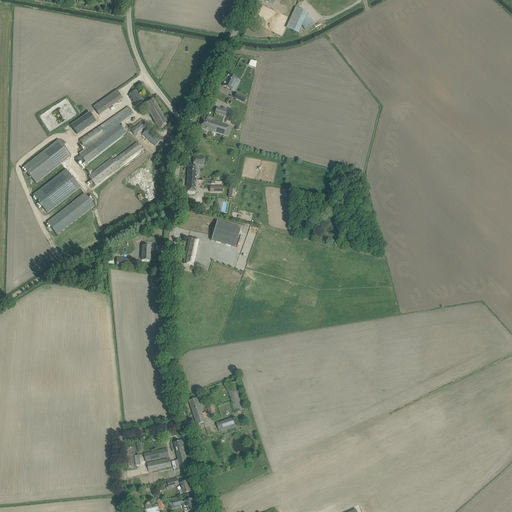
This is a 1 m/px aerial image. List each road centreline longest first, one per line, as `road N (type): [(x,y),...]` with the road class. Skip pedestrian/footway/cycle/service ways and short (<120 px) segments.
road 1 (tertiary): [(208,511),(166,341),(172,210),(188,126)]
road 2 (track): [(0,306),(172,210)]
road 3 (unclassified): [(188,126),(138,61),(128,0)]
road 4 (tertiary): [(188,126),(250,0)]
road 5 (track): [(122,511),(118,439),(184,422)]
